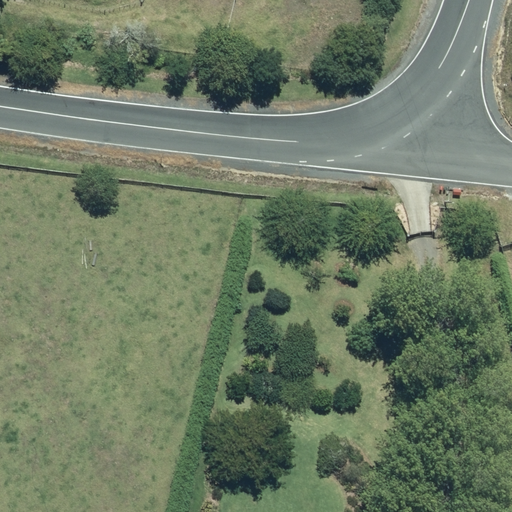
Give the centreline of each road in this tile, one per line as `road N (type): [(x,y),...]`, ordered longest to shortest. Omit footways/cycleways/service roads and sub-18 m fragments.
road 1 (unclassified): [(0,106),(301,142),(368,133),(404,109)]
road 2 (unclassified): [(404,109),(432,81),(470,0)]
road 3 (unclassified): [(404,109),(511,168)]
